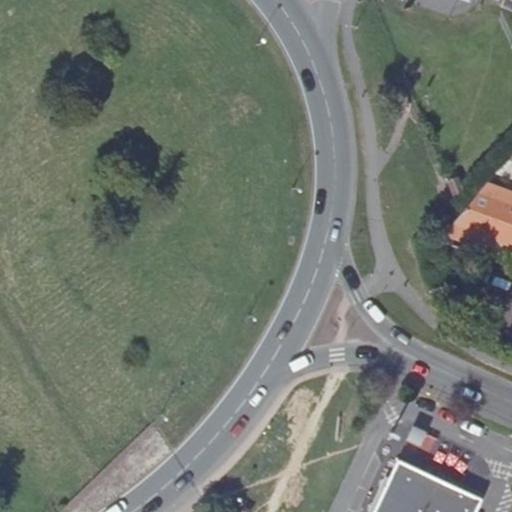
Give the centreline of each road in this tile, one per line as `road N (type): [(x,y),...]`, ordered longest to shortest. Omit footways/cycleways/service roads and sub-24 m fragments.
road 1 (primary): [(323,247),(330,154),(320,93),(272,0)]
road 2 (primary): [(132,511),(210,441),(270,363)]
road 3 (residential): [(270,363),(317,355),(412,358)]
road 4 (residential): [(412,358),(323,247)]
road 5 (primary): [(270,363),(323,247)]
